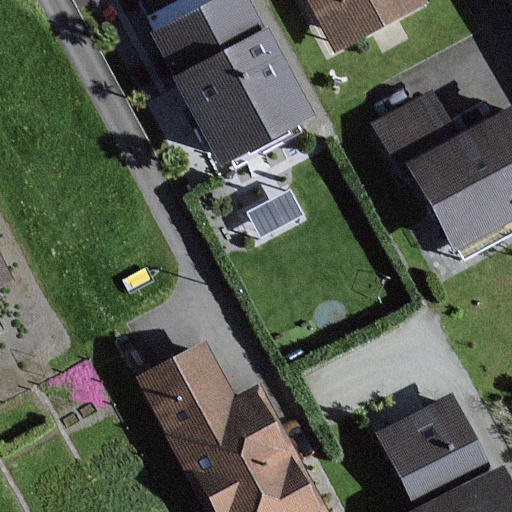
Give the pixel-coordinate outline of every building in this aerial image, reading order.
[(307,114),(245,0),(221,0),(156,35),(223,159),(307,114)] [(422,0),(311,0),(337,46),(423,0),(422,0)] [(432,94),(379,123),(405,172),(413,168),(459,251),(511,221),(511,111),(458,141),(432,94)] [(233,401),(204,346),(143,377),(213,511),(319,511),(256,390),(233,401)] [(484,463),(452,399),(382,435),(415,499),(484,463)] [(511,511),(511,487),(502,469),(418,511),(511,511)]
